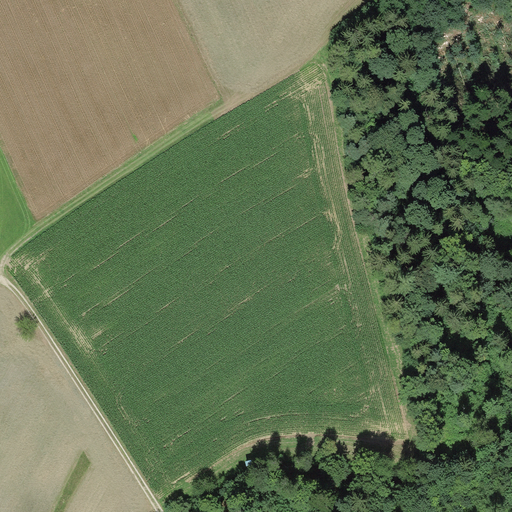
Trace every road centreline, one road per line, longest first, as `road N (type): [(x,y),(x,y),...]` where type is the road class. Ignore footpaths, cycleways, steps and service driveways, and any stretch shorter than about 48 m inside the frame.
road 1 (track): [(158,511),(0,278)]
road 2 (track): [(0,265),(75,203),(222,106)]
